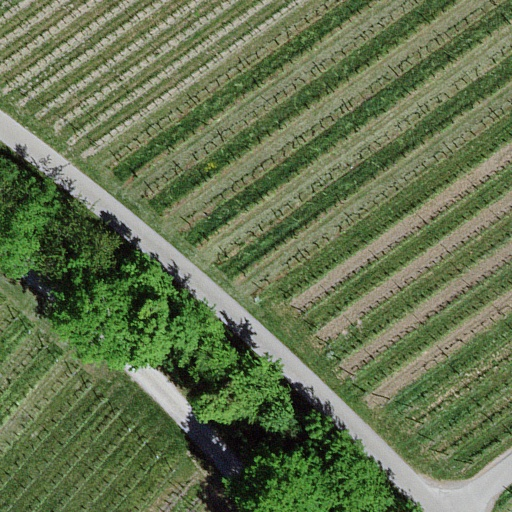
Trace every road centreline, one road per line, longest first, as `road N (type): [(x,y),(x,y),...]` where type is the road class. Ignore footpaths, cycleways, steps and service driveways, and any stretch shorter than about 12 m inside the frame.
road 1 (track): [(0,121),(365,435),(436,511)]
road 2 (track): [(0,248),(128,350),(263,511)]
